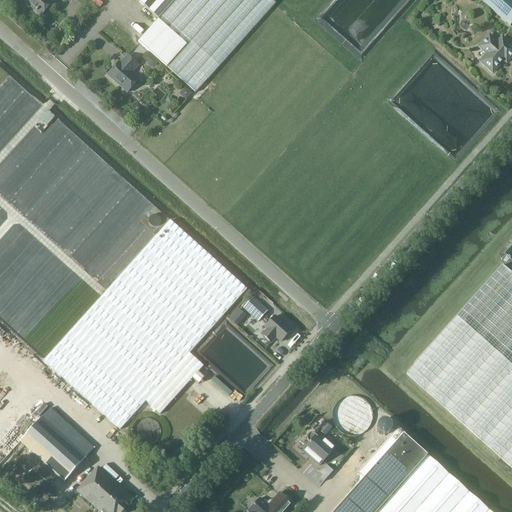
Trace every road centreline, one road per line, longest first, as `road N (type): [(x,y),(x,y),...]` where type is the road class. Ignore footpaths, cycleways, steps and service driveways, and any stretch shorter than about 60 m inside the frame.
road 1 (unclassified): [(333,328),(0,32)]
road 2 (tertiary): [(333,328),(511,128)]
road 3 (tertiary): [(170,511),(333,328)]
